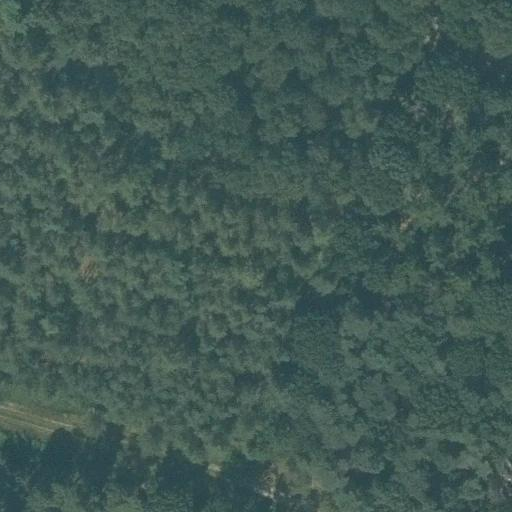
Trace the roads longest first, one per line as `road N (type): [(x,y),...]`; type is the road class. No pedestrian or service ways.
road 1 (track): [(411,0),(278,476)]
road 2 (track): [(0,387),(215,446),(278,476)]
